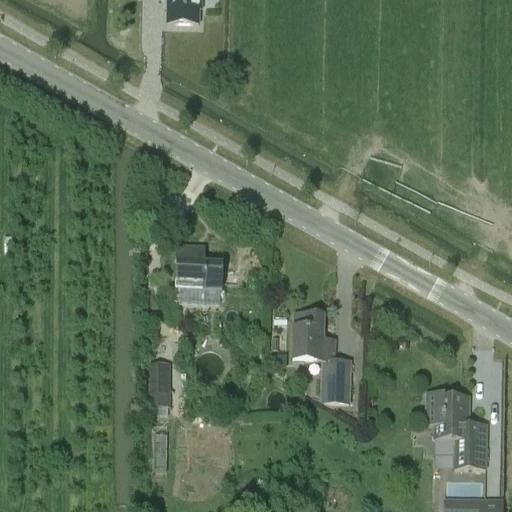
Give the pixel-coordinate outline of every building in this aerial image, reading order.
[(199,0),(157,0),(157,3),(166,3),(165,28),(197,28),(197,13),(200,13),(199,0)] [(220,295),(221,265),(204,265),(204,252),(174,251),(173,293),(220,295)] [(348,409),(349,391),(350,367),(332,366),(333,345),(321,345),(322,320),(293,319),(291,348),(304,349),(303,365),(320,366),(319,390),(318,407),(348,409)] [(165,410),(167,410),(168,369),(149,368),(148,411),(150,411),(150,421),(165,421),(165,410)] [(425,396),(424,430),(433,430),(432,445),(454,445),(453,473),(483,474),(485,429),(467,429),(468,400),(442,399),(442,397),(425,396)] [(445,502),(444,511),(501,511),(502,504),(445,502)]
